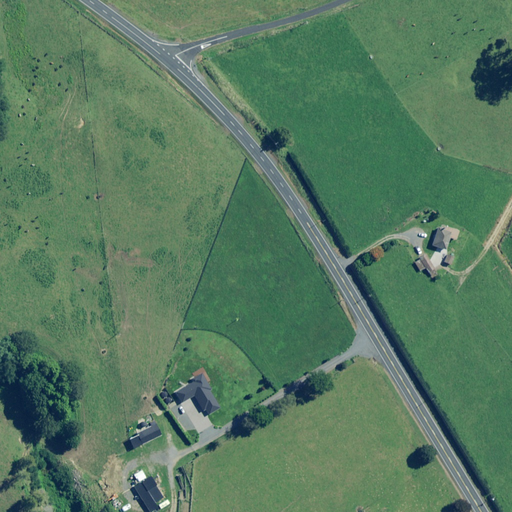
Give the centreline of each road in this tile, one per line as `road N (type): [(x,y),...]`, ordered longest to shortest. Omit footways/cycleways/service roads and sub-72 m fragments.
road 1 (primary): [(481,511),(299,211),(239,132),(169,62)]
road 2 (unclassified): [(169,62),(200,44),(344,0)]
